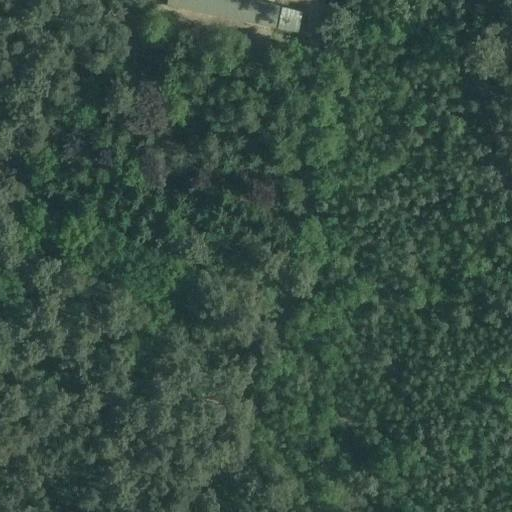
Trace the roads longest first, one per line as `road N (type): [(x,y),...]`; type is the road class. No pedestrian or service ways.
road 1 (track): [(223,511),(222,423),(232,383),(284,316),(311,223)]
road 2 (track): [(311,223),(316,0)]
